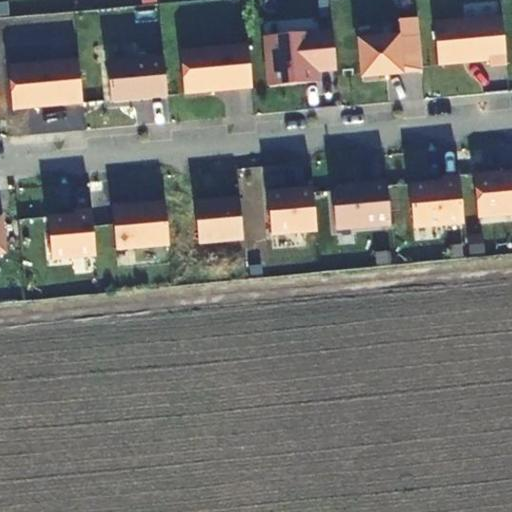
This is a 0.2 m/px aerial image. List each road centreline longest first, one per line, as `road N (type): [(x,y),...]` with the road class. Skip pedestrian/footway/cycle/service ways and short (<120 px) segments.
road 1 (track): [(0,315),(511,265)]
road 2 (residential): [(0,167),(511,122)]
